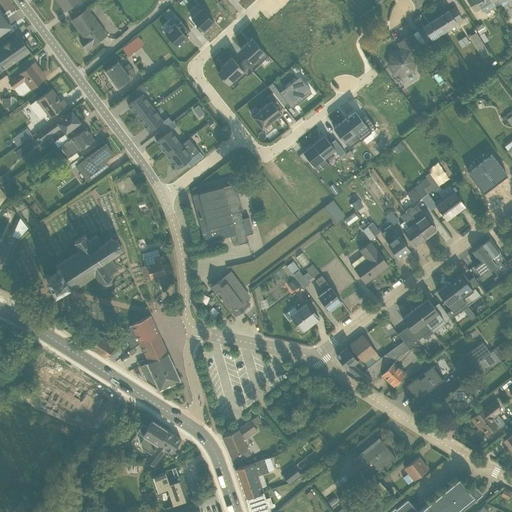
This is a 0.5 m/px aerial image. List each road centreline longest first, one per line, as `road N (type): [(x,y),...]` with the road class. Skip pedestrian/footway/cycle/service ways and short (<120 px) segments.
road 1 (residential): [(317,356),(511,208)]
road 2 (residential): [(317,356),(437,439),(511,476)]
road 3 (secondary): [(188,425),(0,310)]
road 4 (residential): [(243,135),(195,67),(263,0)]
road 5 (residential): [(243,135),(255,149),(274,150),(370,76)]
road 6 (residential): [(76,77),(163,195)]
road 7 (residential): [(163,195),(194,335)]
road 8 (residential): [(194,335),(317,356)]
